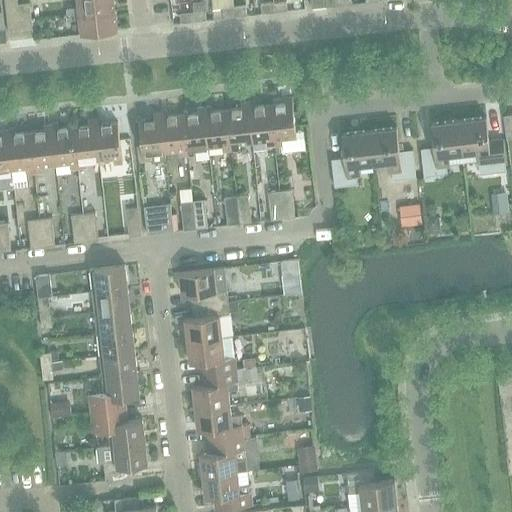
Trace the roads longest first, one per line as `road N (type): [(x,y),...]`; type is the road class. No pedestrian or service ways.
road 1 (residential): [(154,247),(316,226),(324,208),(315,105)]
road 2 (residential): [(425,17),(143,47)]
road 3 (residential): [(185,511),(154,247)]
road 4 (residential): [(429,511),(420,371),(457,342),(511,335)]
road 5 (residential): [(154,247),(0,265)]
road 6 (residential): [(143,47),(0,61)]
